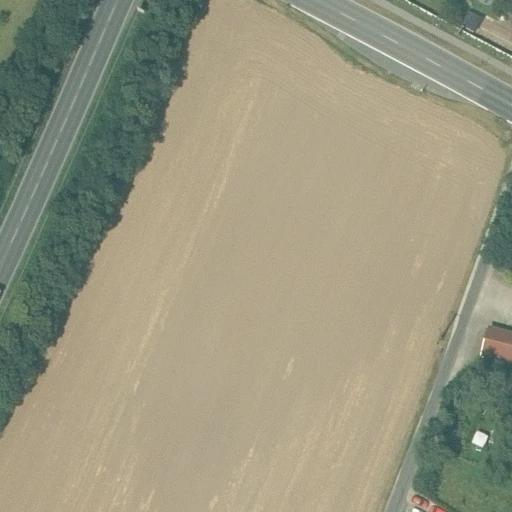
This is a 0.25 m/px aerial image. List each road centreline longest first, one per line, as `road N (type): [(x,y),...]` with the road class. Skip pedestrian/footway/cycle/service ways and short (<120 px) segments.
road 1 (unclassified): [(395,511),(511,193)]
road 2 (primary): [(123,0),(0,275)]
road 3 (secondary): [(511,106),(314,0)]
